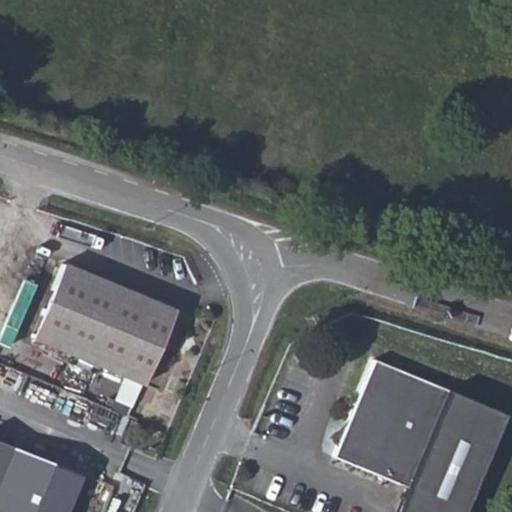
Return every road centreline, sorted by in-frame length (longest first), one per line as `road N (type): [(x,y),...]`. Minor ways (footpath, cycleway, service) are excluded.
road 1 (unclassified): [(0,154),(212,226),(239,245),(256,271)]
road 2 (unclassified): [(256,271),(324,259),(511,318)]
road 3 (unclassified): [(177,511),(253,324),(256,271)]
